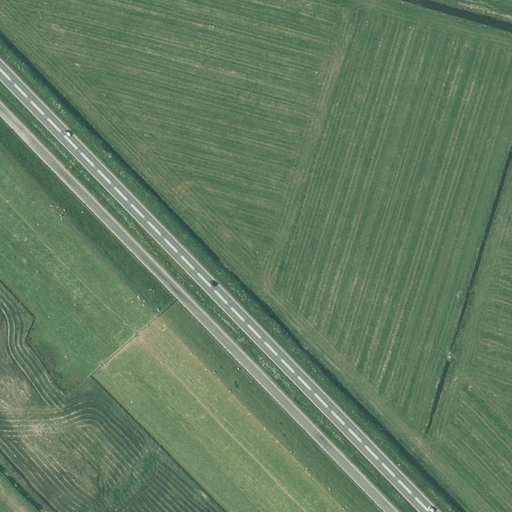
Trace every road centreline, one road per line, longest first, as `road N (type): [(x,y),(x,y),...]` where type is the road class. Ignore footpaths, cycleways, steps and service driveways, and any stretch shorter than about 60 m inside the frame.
road 1 (trunk): [(429,511),(0,68)]
road 2 (unclassified): [(389,511),(0,109)]
